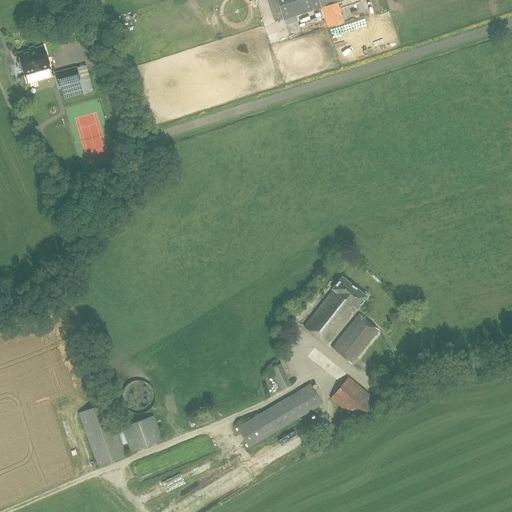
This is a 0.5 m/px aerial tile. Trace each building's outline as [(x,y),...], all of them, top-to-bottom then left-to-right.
[(342,0),(268,0),(275,23),(321,8),(321,7),(342,0)] [(299,27),(307,26),(306,18),(298,19),(299,27)] [(318,32),(329,29),(327,19),(315,22),(318,32)] [(43,47),(18,54),(25,76),(50,69),(43,47)] [(86,65),(76,68),(76,66),(56,72),(60,87),(80,81),(83,94),(93,92),(86,65)] [(43,86),(55,84),(53,71),(31,75),(34,95),(44,94),(43,86)] [(332,289),(303,326),(327,345),(356,308),(357,309),(366,296),(341,276),(331,289),(332,289)] [(359,314),(332,348),(352,363),(379,329),(359,314)] [(291,385),(282,364),(270,369),(280,390),(291,385)] [(331,399),(350,415),(319,434),(322,440),(315,444),(321,453),(327,449),(325,446),(360,423),(359,421),(362,418),(367,422),(379,408),(373,403),(375,401),(348,377),(331,399)] [(311,384),(237,427),(249,447),(323,404),(311,384)] [(122,444),(116,430),(106,403),(79,412),(99,466),(126,456),(122,444)] [(212,411),(193,419),(196,427),(215,419),(212,411)] [(163,439),(154,416),(116,430),(122,444),(128,442),(131,451),(163,439)]
